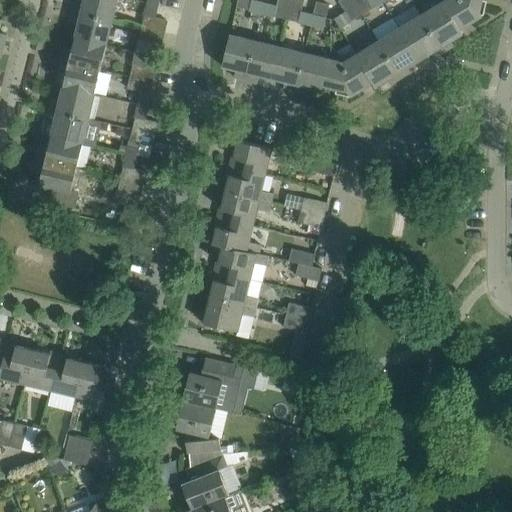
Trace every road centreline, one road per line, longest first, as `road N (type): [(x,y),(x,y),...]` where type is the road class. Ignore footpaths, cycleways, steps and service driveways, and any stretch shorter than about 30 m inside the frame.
road 1 (residential): [(139,511),(118,444),(183,179),(183,102)]
road 2 (residential): [(183,102),(228,97),(322,120),(319,136),(378,151),(472,94),(500,103)]
road 3 (residential): [(500,103),(494,270),(511,306)]
road 4 (unknown): [(308,339),(347,143)]
